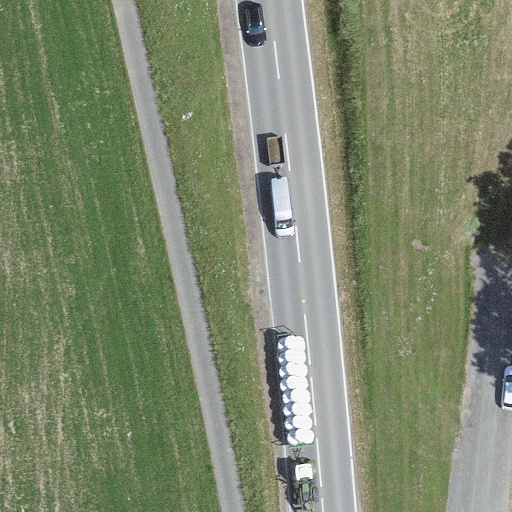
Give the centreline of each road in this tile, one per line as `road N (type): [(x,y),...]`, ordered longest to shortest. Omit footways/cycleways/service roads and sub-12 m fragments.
road 1 (track): [(125,0),(232,511)]
road 2 (primary): [(268,0),(323,511)]
road 3 (track): [(483,511),(507,305)]
